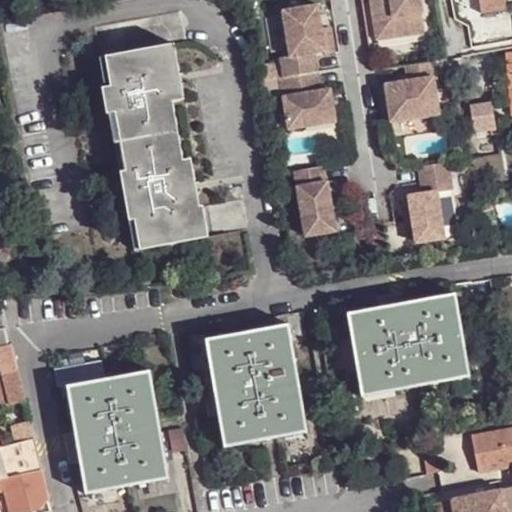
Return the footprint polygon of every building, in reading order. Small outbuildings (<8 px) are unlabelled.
[(371,0),(378,38),(427,31),(422,0),(371,0)] [(506,6),(504,0),(480,0),(482,12),(506,8),(506,6)] [(279,55),(283,75),(318,70),(315,51),(327,49),(328,52),(337,50),(333,26),(324,27),(320,2),(282,8),(289,54),(279,55)] [(175,44),(108,57),(111,87),(104,88),(108,114),(116,113),(127,171),(121,172),(131,221),(136,220),(141,247),(209,237),(204,206),(200,208),(191,159),(183,161),(173,102),(184,99),(175,44)] [(444,58),(433,60),(436,77),(447,75),(444,58)] [(433,60),(408,64),(410,79),(386,82),(392,120),(441,112),(436,77),(433,60)] [(283,75),(280,76),(288,127),(336,120),(331,87),(321,89),(318,70),(283,75)] [(493,102),(470,105),(474,134),(497,130),(493,102)] [(449,161),(420,165),(424,192),(409,194),(417,241),(446,237),(439,191),(453,188),(449,161)] [(325,165),(295,170),(305,235),(338,230),(330,180),(328,181),(325,165)] [(453,188),(439,191),(446,237),(460,235),(453,188)] [(56,273),(58,282),(71,280),(69,270),(56,273)] [(0,289),(2,296),(3,296),(11,295),(9,282),(0,282),(0,289)] [(397,303),(412,300),(410,290),(395,293),(397,303)] [(348,313),(363,396),(470,375),(458,307),(456,294),(455,292),(412,300),(397,303),(382,306),(348,313)] [(456,294),(458,307),(471,305),(469,292),(456,294)] [(382,306),(397,303),(395,293),(379,296),(382,306)] [(0,347),(14,345),(6,310),(0,311),(0,347)] [(206,339),(225,446),(308,430),(290,324),(206,339)] [(0,377),(21,373),(14,345),(0,347),(0,377)] [(81,461),(86,493),(169,477),(150,370),(68,385),(76,430),(78,446),(81,461)] [(21,373),(0,377),(0,407),(27,401),(21,373)] [(511,428),(473,436),(479,473),(511,466),(511,428)] [(78,446),(76,430),(66,431),(68,447),(78,446)] [(37,440),(12,447),(19,478),(44,472),(37,440)] [(81,461),(78,446),(68,447),(71,463),(81,461)] [(1,449),(0,449),(0,482),(2,482),(7,481),(19,478),(12,447),(1,449)] [(438,471),(433,447),(422,449),(427,473),(438,471)] [(44,472),(19,478),(7,481),(14,509),(19,508),(20,511),(30,511),(36,509),(45,502),(50,498),(44,472)] [(505,511),(511,511),(511,488),(501,491),(505,511)] [(505,511),(501,491),(452,500),(454,511),(505,511)] [(454,511),(452,500),(444,501),(425,505),(425,511),(454,511)]
